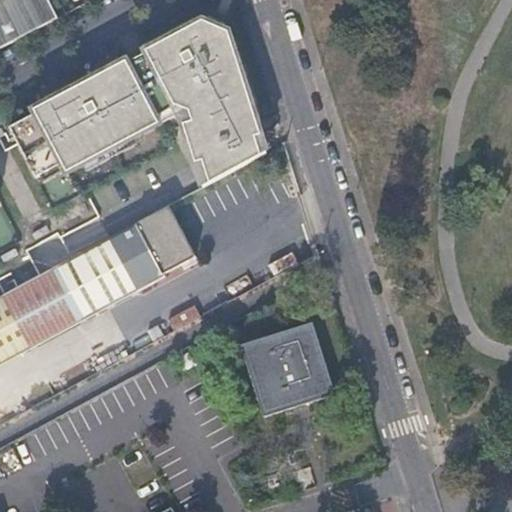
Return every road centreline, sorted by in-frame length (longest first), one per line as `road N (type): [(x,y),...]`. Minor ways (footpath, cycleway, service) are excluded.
road 1 (residential): [(268,0),(428,511)]
road 2 (unknown): [(332,202),(229,253),(208,279),(6,390)]
road 3 (unknown): [(234,511),(183,427),(161,419),(13,497)]
road 4 (residential): [(0,78),(147,0)]
